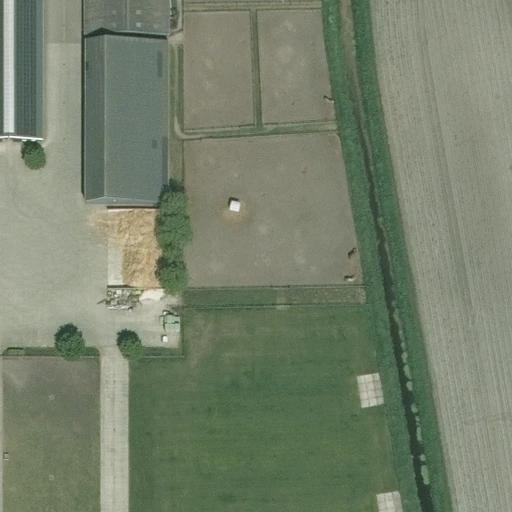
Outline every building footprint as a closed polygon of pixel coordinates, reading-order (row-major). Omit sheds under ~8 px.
[(0,0),(0,142),(41,142),(41,0),(0,0)] [(86,0),(86,37),(168,37),(167,0),(86,0)] [(146,298),(163,297),(162,284),(145,285),(146,298)] [(384,373),(362,374),(364,405),(386,404),(384,373)] [(383,511),(405,511),(404,491),(382,492),(383,511)]
